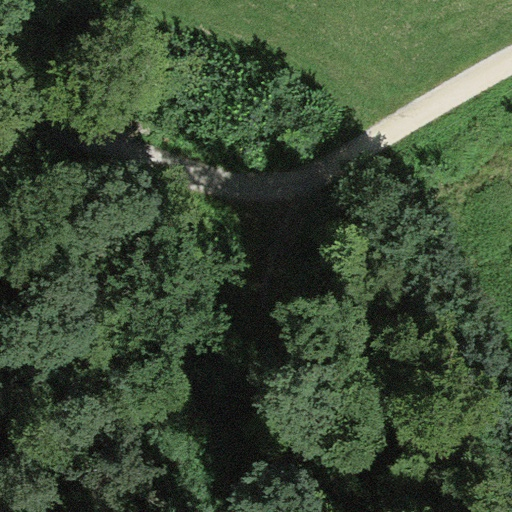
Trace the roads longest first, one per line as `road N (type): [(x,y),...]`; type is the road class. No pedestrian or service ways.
road 1 (track): [(511,63),(264,191),(211,182),(0,103)]
road 2 (track): [(234,511),(282,272),(264,191)]
